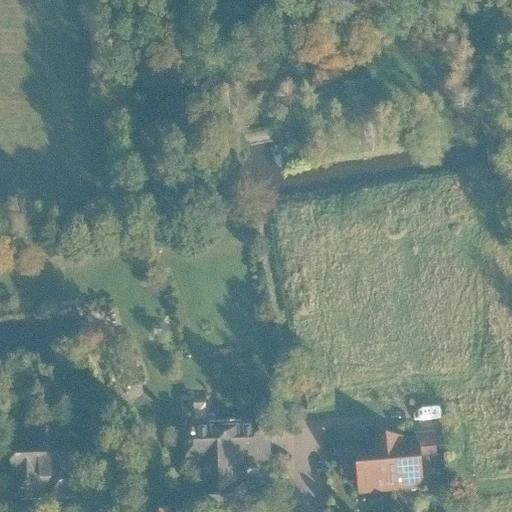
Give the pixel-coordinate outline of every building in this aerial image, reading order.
[(155,96),(156,116),(187,115),(187,112),(203,112),(203,97),(188,98),(188,94),(155,96)] [(272,430),(179,434),(181,477),(200,476),(200,489),(192,489),(192,496),(180,497),(180,511),(253,511),(253,489),(242,490),(242,474),(274,473),(272,430)] [(438,467),(434,434),(416,436),(417,447),(420,469),(438,467)] [(356,475),(354,451),(354,442),(339,442),(342,476),(356,475)] [(49,499),(48,443),(34,443),(34,450),(13,451),(15,511),(46,509),(46,499),(49,499)] [(66,443),(48,443),(49,499),(51,499),(51,508),(81,508),(79,448),(66,448),(66,443)] [(417,447),(387,449),(390,493),(422,492),(420,469),(417,447)] [(357,495),(390,493),(387,449),(354,451),(356,475),(357,495)]
